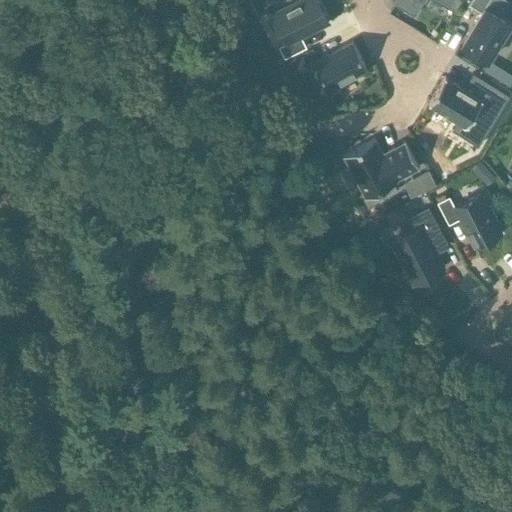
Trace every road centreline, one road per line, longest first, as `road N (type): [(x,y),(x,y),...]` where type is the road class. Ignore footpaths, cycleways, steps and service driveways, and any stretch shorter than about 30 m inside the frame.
road 1 (track): [(23,209),(56,326),(79,511)]
road 2 (residential): [(368,18),(402,107),(436,56)]
